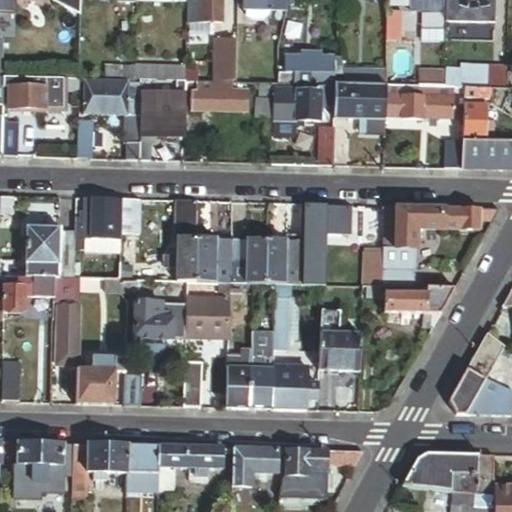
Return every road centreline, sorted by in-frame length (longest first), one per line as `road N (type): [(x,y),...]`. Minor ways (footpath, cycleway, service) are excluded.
road 1 (residential): [(0,179),(511,195)]
road 2 (residential): [(401,436),(0,424)]
road 3 (residential): [(401,436),(511,239)]
